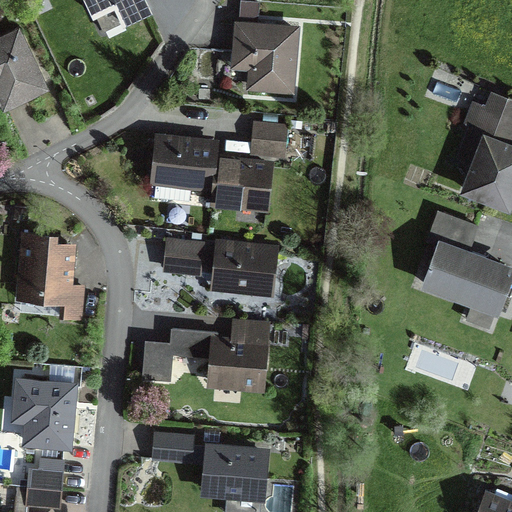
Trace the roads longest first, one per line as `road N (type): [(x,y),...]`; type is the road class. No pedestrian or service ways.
road 1 (residential): [(37,173),(93,213),(118,257),(101,511)]
road 2 (residential): [(37,173),(129,111),(207,0)]
